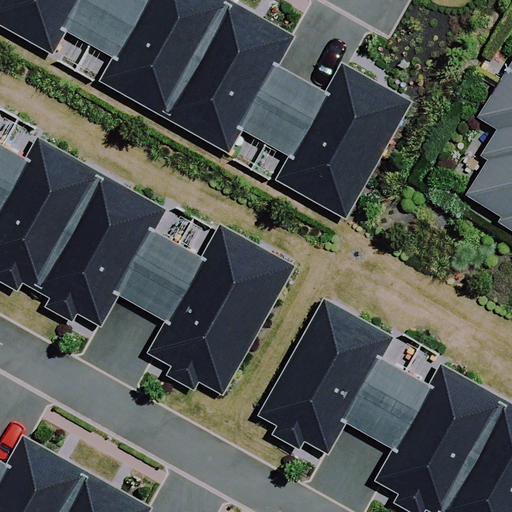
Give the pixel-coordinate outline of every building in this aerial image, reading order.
[(284,176),(350,213),(414,98),(348,61),(331,91),(281,63),(298,33),(238,0),(0,0),(0,16),(56,48),(68,26),(120,55),(107,77),(234,148),(246,125),(296,153),(284,176)] [(511,76),(481,126),(505,141),(467,202),(511,229),(511,76)] [(0,263),(4,265),(1,271),(24,284),(27,279),(57,295),(51,304),(76,318),(81,309),(106,323),(123,292),(173,320),(156,351),(181,365),(177,372),(200,385),(205,378),(227,390),(259,333),(299,262),(229,223),(209,259),(157,230),(170,208),(43,137),(31,159),(0,142),(0,263)] [(395,336),(329,299),(264,413),(282,423),(278,431),(303,445),(307,437),(330,450),(347,420),(398,448),(381,478),(405,492),(402,498),(426,511),(429,505),(440,511),(511,511),(511,401),(445,364),(432,386),(382,358),(395,336)] [(153,511),(158,505),(31,434),(13,465),(0,457),(0,511),(153,511)]
